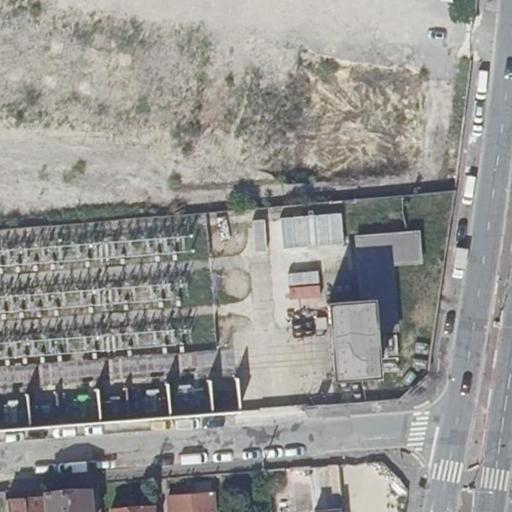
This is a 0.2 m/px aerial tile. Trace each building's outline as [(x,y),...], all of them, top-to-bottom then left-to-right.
[(356,240),(361,303),(327,305),(333,380),(376,377),(373,334),(396,331),(392,266),(420,264),(417,235),(356,240)] [(0,397),(0,429),(11,429),(11,430),(13,430),(12,428),(18,428),(18,430),(20,430),(20,428),(43,426),(43,428),(47,427),(47,426),(53,426),(53,427),(57,427),(57,425),(80,423),(81,425),(83,425),(83,423),(88,423),(88,424),(91,424),(91,422),(112,421),(112,422),(117,422),(117,420),(122,420),(123,422),(127,421),(127,419),(150,418),(150,420),(152,419),(152,418),(157,417),(158,419),(159,419),(159,417),(182,416),(182,417),(187,417),(187,415),(192,415),(192,416),(196,416),(196,414),(219,413),(219,414),(221,414),(221,412),(227,412),(227,414),(229,414),(229,412),(238,411),(236,380),(0,397)] [(337,466),(340,499),(372,496),(369,463),(337,466)] [(88,490),(90,511),(100,511),(98,489),(88,490)] [(43,498),(44,511),(90,511),(88,490),(43,493),(43,498)] [(169,498),(169,511),(213,511),(212,495),(169,498)] [(6,501),(6,511),(44,511),(43,498),(6,501)]
